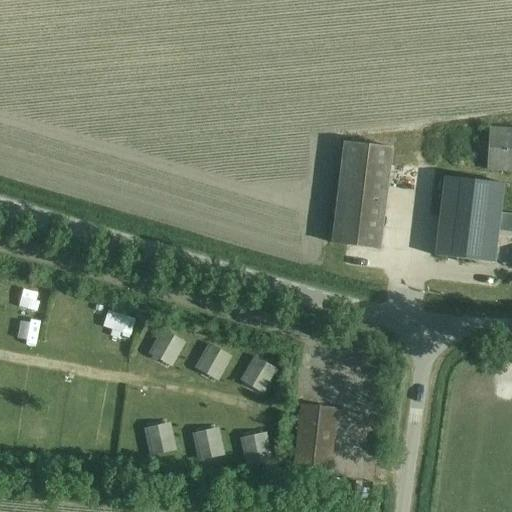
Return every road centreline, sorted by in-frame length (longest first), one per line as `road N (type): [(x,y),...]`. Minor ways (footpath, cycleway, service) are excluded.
road 1 (unclassified): [(426,325),(0,207)]
road 2 (unclassified): [(402,511),(426,325)]
